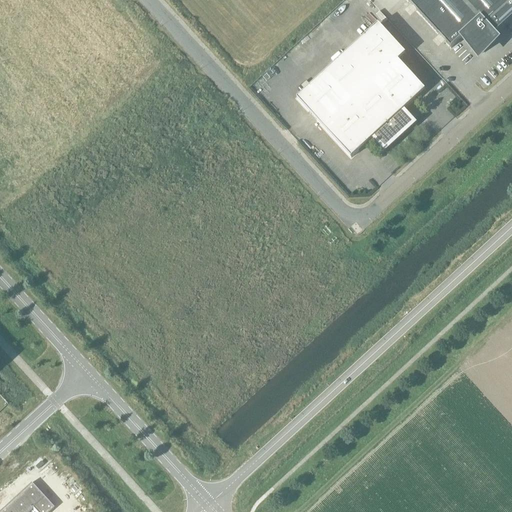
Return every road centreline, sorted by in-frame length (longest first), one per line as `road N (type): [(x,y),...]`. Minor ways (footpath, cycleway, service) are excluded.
road 1 (tertiary): [(209,505),(511,227)]
road 2 (unclassified): [(358,224),(153,0)]
road 3 (unclassified): [(358,224),(511,86)]
road 4 (tertiary): [(209,505),(87,372)]
road 5 (tertiary): [(87,372),(0,276)]
